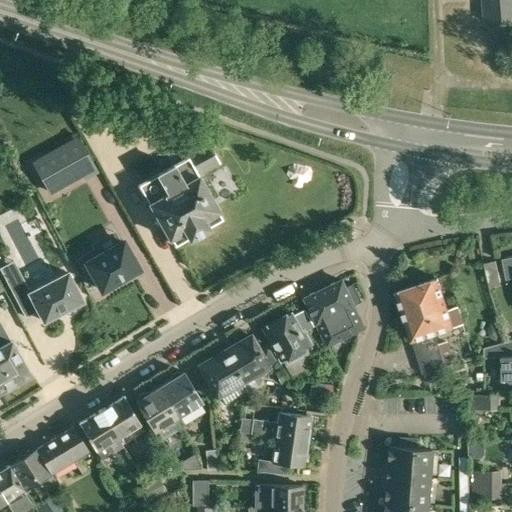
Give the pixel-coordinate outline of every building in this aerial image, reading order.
[(511,0),(482,0),(484,21),(511,19),(511,0)] [(77,135),(73,138),(32,162),(50,194),(95,168),(77,135)] [(198,175),(219,163),(207,142),(186,154),(188,157),(139,185),(174,247),(223,218),(198,175)] [(77,258),(90,282),(95,279),(101,289),(102,289),(102,288),(115,281),(116,281),(116,280),(123,277),(124,276),(137,269),(138,268),(122,240),(121,241),(98,254),(95,248),(93,249),(77,258)] [(506,279),(511,278),(511,256),(502,259),(506,279)] [(488,284),(500,281),(495,260),(483,262),(488,284)] [(23,280),(9,287),(23,315),(35,308),(41,319),(80,299),(65,270),(28,290),(23,280)] [(437,279),(396,292),(423,373),(445,366),(434,332),(453,326),(463,323),(458,305),(447,309),(437,279)] [(309,306),(315,320),(352,304),(349,297),(357,293),(352,282),(343,286),(340,280),(304,297),(309,306)] [(361,302),(357,293),(349,297),(352,304),(315,320),(319,328),(326,343),(360,327),(361,324),(352,307),(361,302)] [(279,362),(283,360),(285,365),(287,364),(293,375),(303,368),(301,365),(311,359),(307,353),(308,353),(305,347),(313,343),(307,333),(305,330),(313,325),(304,309),(293,314),(291,310),(260,328),(279,362)] [(491,324),(487,331),(489,337),(496,341),(502,330),(491,324)] [(0,388),(28,373),(9,338),(8,339),(0,325),(0,388)] [(250,336),(225,350),(240,379),(270,362),(264,351),(260,353),(250,336)] [(511,339),(483,347),(484,358),(501,357),(501,379),(511,378),(511,339)] [(460,340),(446,345),(452,363),(467,358),(460,340)] [(240,379),(225,350),(199,365),(209,383),(205,385),(211,396),(240,379)] [(282,368),(275,372),(280,383),(288,379),(282,368)] [(182,371),(161,384),(178,416),(201,402),(182,371)] [(438,374),(431,376),(432,379),(435,389),(442,388),(438,374)] [(311,380),(308,397),(329,401),(332,384),(311,380)] [(178,416),(161,384),(135,400),(154,431),(178,416)] [(499,409),(499,394),(469,394),(469,410),(499,409)] [(123,395),(101,409),(117,436),(140,422),(123,395)] [(458,406),(436,405),(435,422),(457,422),(458,406)] [(96,449),(98,448),(102,457),(122,445),(117,436),(101,409),(79,422),(96,449)] [(241,419),(240,433),(252,434),(274,437),(307,441),(310,416),(278,412),(276,422),(252,418),(252,420),(241,419)] [(74,425),(36,448),(50,471),(72,458),(82,473),(87,470),(78,455),(88,448),(74,425)] [(252,434),(240,433),(239,440),(251,442),(252,434)] [(272,451),(271,461),(258,459),(256,470),(285,474),(287,463),(303,465),(307,441),(274,437),(273,443),(265,442),(263,450),(272,451)] [(387,473),(431,476),(433,448),(417,447),(418,439),(401,438),(400,446),(391,446),(390,462),(387,462),(387,473)] [(50,471),(36,448),(9,464),(24,488),(32,483),(39,494),(47,490),(39,478),(50,471)] [(151,461),(157,471),(166,466),(160,456),(151,461)] [(215,457),(205,457),(206,468),(215,467),(215,457)] [(469,470),(469,457),(457,457),(458,470),(469,470)] [(17,511),(33,503),(24,488),(9,464),(0,469),(0,490),(5,499),(12,511),(17,511)] [(469,483),(469,470),(458,470),(458,483),(469,483)] [(470,471),(471,485),(501,485),(501,470),(470,471)] [(387,501),(430,504),(431,476),(387,473),(386,485),(388,486),(387,501)] [(149,500),(166,491),(159,476),(141,486),(149,500)] [(458,483),(458,496),(470,495),(469,483),(458,483)] [(268,484),(268,508),(302,509),(302,485),(268,484)] [(501,485),(471,485),(471,498),(501,498),(501,485)] [(192,488),(192,506),(210,507),(210,506),(205,506),(205,488),(192,488)] [(35,506),(34,507),(37,511),(68,511),(56,493),(43,501),(35,506)] [(122,499),(126,507),(131,505),(129,503),(137,499),(134,493),(122,499)] [(458,496),(459,509),(470,508),(470,495),(458,496)] [(428,511),(430,504),(387,501),(386,511),(428,511)]
